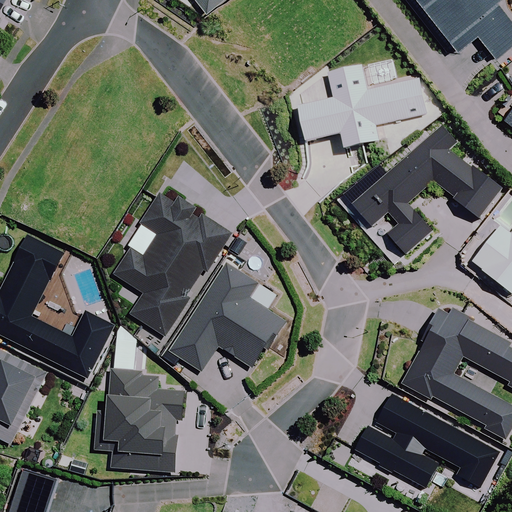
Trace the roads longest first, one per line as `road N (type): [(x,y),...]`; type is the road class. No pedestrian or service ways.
road 1 (residential): [(90,1),(164,51),(347,304),(333,374),(246,470)]
road 2 (residential): [(0,134),(90,1)]
